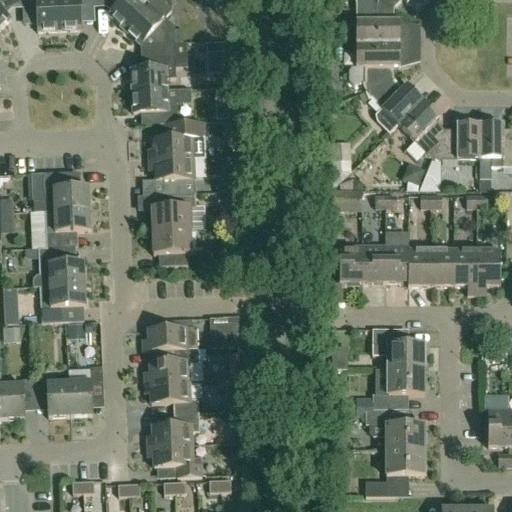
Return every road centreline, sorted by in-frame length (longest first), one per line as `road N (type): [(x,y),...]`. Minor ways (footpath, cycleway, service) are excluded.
road 1 (residential): [(106,142),(105,83),(87,65),(36,67),(21,85),(25,144)]
road 2 (residential): [(511,98),(452,97),(429,72),(429,21),(458,0)]
road 3 (residential): [(114,312),(124,300),(118,153),(106,142)]
road 4 (residential): [(450,488),(449,317)]
road 5 (residential): [(119,439),(114,312)]
road 6 (residential): [(114,312),(241,308)]
road 7 (residential): [(449,317),(328,318)]
